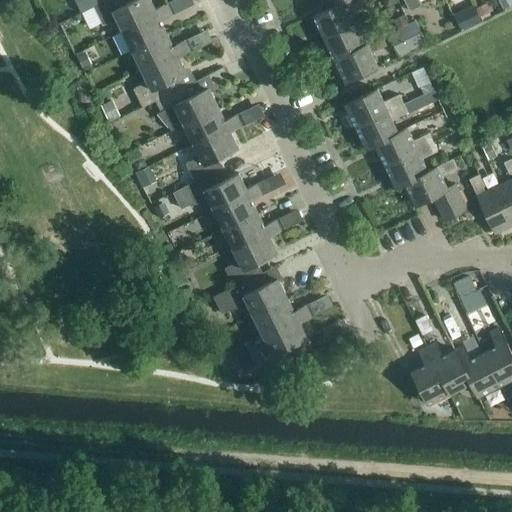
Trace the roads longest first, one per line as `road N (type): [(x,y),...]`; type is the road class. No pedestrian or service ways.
road 1 (track): [(511,482),(0,442)]
road 2 (residential): [(355,284),(291,146),(291,128),(220,0)]
road 3 (residential): [(355,284),(410,258),(511,256)]
